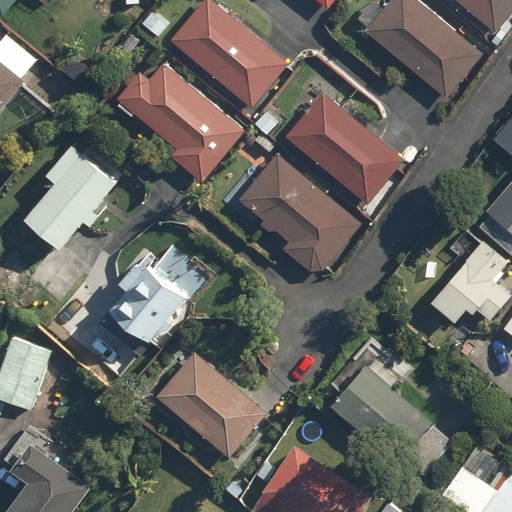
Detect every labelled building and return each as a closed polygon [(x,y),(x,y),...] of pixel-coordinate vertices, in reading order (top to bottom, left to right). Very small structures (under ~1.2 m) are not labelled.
[(0,0),(0,8),(6,13),(16,0),(0,0)] [(205,0),(173,40),(254,106),(290,63),(215,0),(205,0)] [(391,0),(367,30),(449,96),(484,52),(420,0),(391,0)] [(511,0),(460,0),(496,31),(511,11),(511,0)] [(142,24),(160,37),(170,24),(152,11),(142,24)] [(134,33),(124,46),(131,52),(141,40),(134,33)] [(0,110),(27,79),(0,57),(0,110)] [(173,155),(204,181),(246,130),(166,63),(152,79),(142,71),(119,97),(179,148),(173,155)] [(288,136),(369,203),(406,159),(325,91),(288,136)] [(259,123),(272,133),(281,122),(268,111),(259,123)] [(257,140),(272,151),(277,144),(262,133),(257,140)] [(28,218),(63,247),(87,219),(93,224),(102,215),(95,209),(118,181),(83,151),(28,218)] [(285,247),(312,269),(325,268),(363,223),(279,153),(242,198),(264,217),(265,225),(270,229),(278,229),(291,240),(285,247)] [(511,182),(489,209),(511,228),(511,182)] [(433,301),(457,322),(470,308),(476,314),(480,309),(494,320),(511,298),(511,292),(495,279),(510,262),(484,241),(433,301)] [(112,310),(151,341),(187,298),(149,267),(112,310)] [(0,374),(0,398),(33,410),(53,351),(13,337),(0,374)] [(158,396),(232,458),(269,413),(196,351),(158,396)] [(334,406),(399,462),(434,422),(369,364),(334,406)] [(7,511),(74,511),(92,487),(32,444),(13,469),(30,482),(7,511)] [(253,511),(254,511),(363,511),(374,496),(297,444),(253,511)] [(270,482),(278,469),(267,462),(259,475),(270,482)] [(511,511),(511,473),(501,489),(466,464),(445,494),(471,511),(511,511)] [(404,480),(417,491),(427,479),(414,468),(404,480)] [(228,489),(239,498),(245,490),(235,481),(228,489)] [(418,492),(431,504),(440,493),(426,481),(418,492)] [(382,511),(401,511),(390,503),(382,511)]
